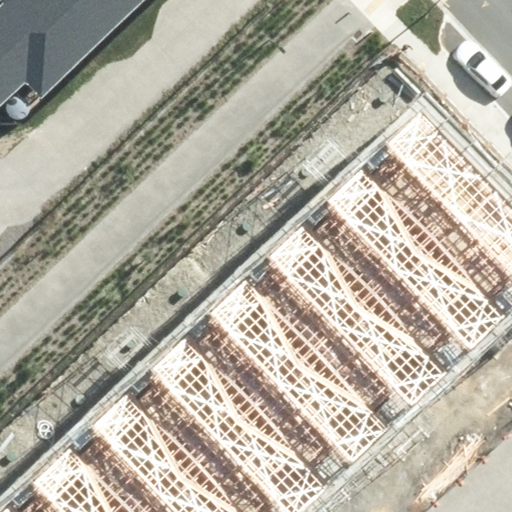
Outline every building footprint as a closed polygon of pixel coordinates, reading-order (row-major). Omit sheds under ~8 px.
[(2,0),(7,5),(0,8),(0,101),(32,73),(45,86),(138,0),(2,0)] [(6,108),(6,112),(8,116),(11,118),(15,120),(19,120),(23,119),(26,116),(28,113),(29,109),(29,105),(27,101),(24,99),(21,97),(17,97),(14,97),(10,99),(8,101),(6,105),(6,108)] [(511,229),(401,117),(343,173),(490,322),(511,299),(511,229)] [(343,173),(285,230),(432,378),(490,322),(343,173)] [(285,230),(227,287),(374,435),(432,378),(285,230)] [(227,287),(170,344),(316,492),(374,435),(227,287)] [(170,344),(112,400),(222,511),(295,511),(316,492),(170,344)] [(222,511),(112,400),(54,457),(108,511),(222,511)] [(108,511),(54,457),(0,510),(0,511),(108,511)]
